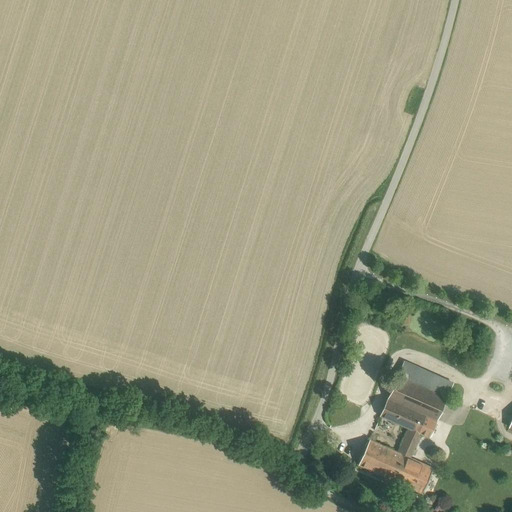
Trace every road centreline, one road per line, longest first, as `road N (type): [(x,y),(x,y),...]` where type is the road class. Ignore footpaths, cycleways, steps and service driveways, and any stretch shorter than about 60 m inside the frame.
road 1 (unclassified): [(454,0),(413,132),(352,284),(302,458),(306,476),(369,511)]
road 2 (track): [(302,458),(115,407)]
